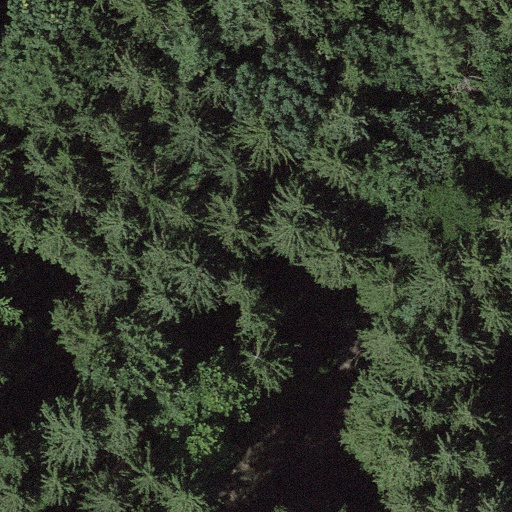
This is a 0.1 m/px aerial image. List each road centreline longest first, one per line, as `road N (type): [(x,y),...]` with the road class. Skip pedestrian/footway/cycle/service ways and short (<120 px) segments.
road 1 (track): [(246,511),(381,215)]
road 2 (track): [(511,171),(449,303),(433,425)]
